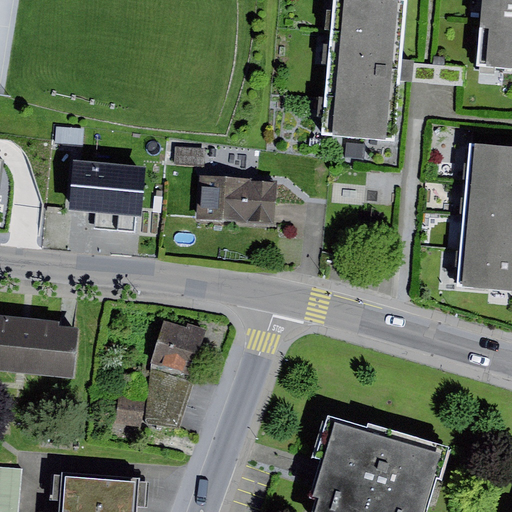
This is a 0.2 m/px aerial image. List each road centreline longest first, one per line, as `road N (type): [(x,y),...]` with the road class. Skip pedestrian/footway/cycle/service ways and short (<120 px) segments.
road 1 (tertiary): [(0,262),(274,296)]
road 2 (tertiary): [(274,296),(511,363)]
road 3 (residential): [(206,511),(274,296)]
